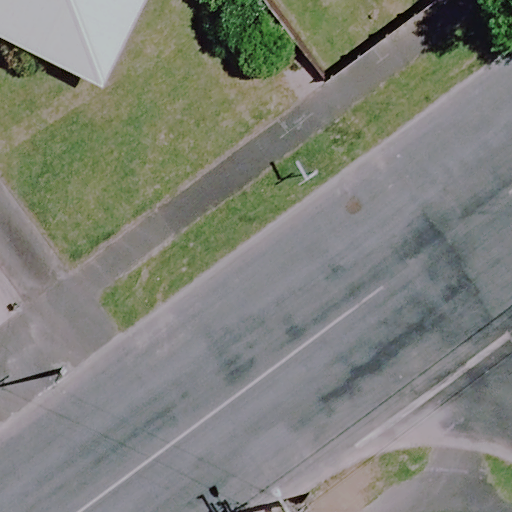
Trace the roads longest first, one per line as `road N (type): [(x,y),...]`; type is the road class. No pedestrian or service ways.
road 1 (residential): [(81,511),(433,250)]
road 2 (residential): [(511,340),(433,250)]
